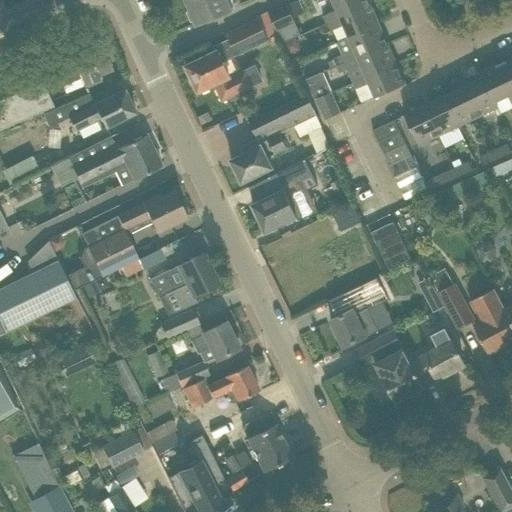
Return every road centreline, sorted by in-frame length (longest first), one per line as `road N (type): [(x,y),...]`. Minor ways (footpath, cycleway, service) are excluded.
road 1 (residential): [(350,484),(146,54)]
road 2 (residential): [(395,203),(360,130),(373,108),(432,77),(440,58)]
road 3 (residential): [(350,484),(511,398)]
road 4 (residential): [(273,0),(146,54)]
